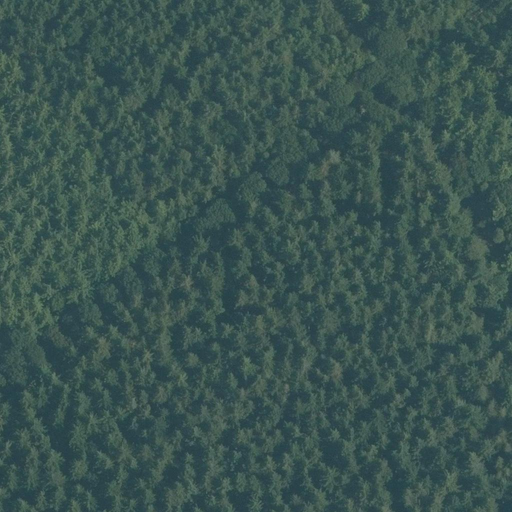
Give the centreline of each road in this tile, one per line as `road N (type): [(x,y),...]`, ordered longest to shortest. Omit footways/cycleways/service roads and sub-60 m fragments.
road 1 (track): [(0,372),(406,76),(488,0)]
road 2 (track): [(406,76),(511,277)]
